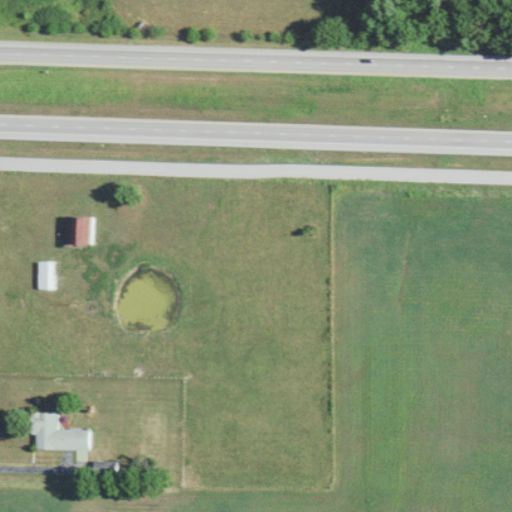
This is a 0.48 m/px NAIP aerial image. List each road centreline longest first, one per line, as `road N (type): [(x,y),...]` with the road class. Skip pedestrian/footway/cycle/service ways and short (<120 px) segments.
road 1 (motorway): [(0,122),(511,140)]
road 2 (motorway): [(511,69),(0,53)]
